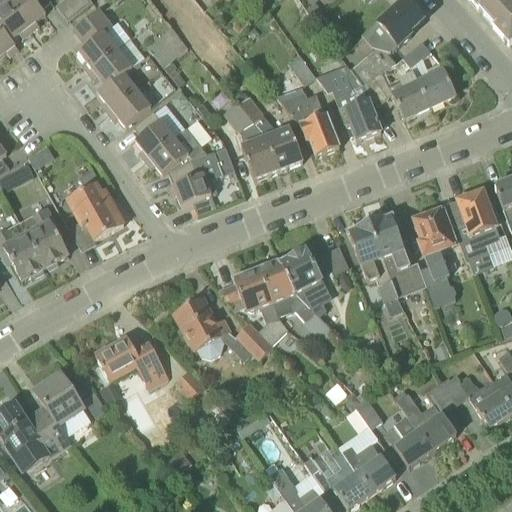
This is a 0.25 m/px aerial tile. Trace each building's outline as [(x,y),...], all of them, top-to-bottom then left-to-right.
[(4,0),(10,6),(9,7),(31,36),(39,30),(36,26),(45,18),(42,13),(51,6),(46,0),(4,0)] [(68,0),(57,9),(70,26),(95,6),(89,0),(68,0)] [(480,13),(493,0),(467,0),(479,13),(480,13)] [(511,0),(493,0),(480,13),(494,29),(511,14),(511,0)] [(363,90),(385,75),(397,68),(389,59),(398,52),(412,40),(411,38),(425,25),(406,4),(362,42),(373,55),(350,74),(354,79),(363,90)] [(312,21),(320,14),(313,6),(306,13),(312,21)] [(0,13),(0,30),(11,45),(21,37),(24,42),(31,36),(9,7),(0,13)] [(88,76),(118,53),(130,43),(118,28),(114,31),(100,14),(75,33),(88,50),(79,56),(87,66),(83,69),(88,76)] [(511,14),(494,29),(493,30),(509,48),(511,45),(511,14)] [(18,54),(11,45),(0,30),(0,60),(7,56),(10,60),(18,54)] [(164,70),(188,52),(172,31),(148,49),(164,70)] [(247,37),(252,43),(259,38),(254,31),(247,37)] [(403,62),(412,73),(432,57),(423,46),(403,62)] [(118,53),(88,76),(95,85),(99,82),(106,90),(105,91),(106,92),(126,76),(126,78),(133,72),(118,53)] [(314,75),(302,59),(301,59),(290,67),(306,90),(318,81),(314,75)] [(418,85),(431,113),(456,102),(441,68),(428,74),(430,79),(418,85)] [(363,90),(376,108),(378,111),(394,100),(404,124),(431,113),(418,85),(414,76),(391,87),(385,75),(363,90)] [(106,92),(105,91),(98,96),(107,107),(102,110),(108,118),(138,94),(125,78),(126,78),(126,76),(106,92)] [(372,110),(376,108),(363,90),(354,79),(347,85),(354,96),(336,103),(348,132),(352,131),(358,147),(382,137),(372,110)] [(138,94),(108,118),(115,126),(119,123),(127,132),(152,112),(138,94)] [(171,103),(179,112),(188,105),(181,96),(171,103)] [(246,97),(240,96),(236,100),(242,107),(249,101),(246,97)] [(309,105),(307,98),(283,107),(301,130),(308,147),(311,145),(317,161),(341,153),(328,120),(325,121),(318,102),(309,105)] [(250,102),(240,109),(266,141),(279,175),(304,166),(291,133),(276,139),(265,121),(250,102)] [(266,141),(240,109),(240,110),(238,107),(225,118),(240,136),(245,150),(242,151),(255,185),(279,175),(266,141)] [(175,142),(154,115),(134,131),(141,141),(136,144),(143,154),(139,157),(145,165),(175,142)] [(187,133),(183,136),(175,142),(145,165),(151,173),(156,170),(163,180),(169,175),(173,190),(198,180),(192,164),(207,160),(187,133)] [(0,142),(0,181),(10,173),(2,163),(7,159),(0,150),(0,149),(3,146),(0,142)] [(53,161),(48,151),(31,161),(29,162),(35,174),(37,172),(54,163),(53,161)] [(236,176),(227,151),(215,156),(224,180),(236,176)] [(198,180),(173,190),(169,191),(173,202),(178,200),(182,211),(212,200),(204,178),(198,180),(192,164),(198,180)] [(27,170),(8,180),(15,192),(34,182),(27,170)] [(88,232),(96,246),(125,229),(106,195),(103,197),(99,190),(102,188),(94,174),(81,181),(88,195),(69,205),(84,234),(88,232)] [(511,184),(495,191),(511,236),(511,184)] [(494,272),(490,259),(487,251),(501,245),(484,197),(482,198),(477,196),(473,198),(470,202),(459,206),(468,230),(455,234),(467,268),(468,267),(473,280),(494,272)] [(20,227),(45,273),(49,271),(50,274),(59,269),(57,266),(69,260),(58,241),(62,240),(47,212),(20,227)] [(430,275),(422,278),(421,278),(425,288),(434,314),(456,306),(454,302),(456,299),(454,292),(450,290),(447,281),(449,280),(441,257),(456,251),(443,212),(414,222),(423,247),(420,248),(425,261),(426,260),(430,272),(429,273),(430,275)] [(392,221),(386,223),(370,229),(396,298),(425,288),(421,278),(422,278),(418,268),(410,270),(392,221)] [(12,266),(23,285),(35,279),(36,282),(45,277),(43,274),(45,273),(20,227),(0,237),(0,250),(9,268),(12,266)] [(386,312),(399,307),(395,299),(396,298),(370,229),(348,237),(362,276),(363,276),(369,292),(377,289),(386,312)] [(325,258),(335,279),(350,272),(339,251),(325,258)] [(294,297),(315,318),(315,317),(330,332),(339,323),(327,311),(326,312),(311,296),(310,297),(308,293),(323,286),(306,254),(302,256),(299,254),(294,256),(293,260),(289,262),(291,267),(284,271),(282,267),(281,268),(294,297)] [(281,268),(280,267),(271,271),(268,269),(263,271),(262,274),(260,275),(279,321),(296,316),(307,326),(315,318),(294,297),(281,268)] [(260,338),(270,348),(279,339),(287,335),(279,321),(260,275),(258,276),(255,275),(250,277),(249,279),(235,285),(237,289),(220,296),(236,316),(247,312),(249,315),(253,317),(263,313),(269,328),(260,338)] [(204,303),(176,317),(186,338),(185,340),(190,349),(193,350),(196,357),(199,355),(202,361),(212,364),(221,359),(225,349),(221,343),(231,338),(225,325),(217,329),(204,303)] [(274,353),(270,348),(260,338),(251,329),(237,342),(260,366),(274,353)] [(128,343),(118,349),(116,348),(107,352),(106,355),(96,361),(103,372),(98,375),(106,389),(137,373),(149,395),(169,384),(151,349),(136,357),(128,343)] [(511,373),(511,355),(510,357),(509,356),(500,362),(509,376),(511,373)] [(197,411),(204,404),(210,398),(189,376),(176,389),(197,411)] [(36,417),(35,418),(60,458),(72,450),(73,450),(60,430),(84,414),(62,380),(36,397),(51,419),(42,426),(36,417)] [(457,381),(446,388),(445,388),(459,410),(470,403),(490,435),(511,420),(511,413),(496,389),(493,384),(478,394),(469,381),(461,386),(457,381)] [(496,389),(511,413),(511,384),(509,381),(496,389)] [(408,421),(433,457),(457,440),(442,419),(459,410),(445,388),(446,388),(443,384),(426,397),(434,409),(423,418),(409,398),(397,406),(408,421)] [(118,403),(110,388),(98,394),(106,409),(118,403)] [(83,403),(95,421),(105,415),(93,397),(83,403)] [(371,433),(383,426),(368,404),(356,412),(371,433)] [(51,464),(73,450),(72,450),(60,458),(35,418),(26,424),(16,409),(0,419),(0,439),(15,462),(25,477),(49,461),(51,464)] [(409,473),(433,457),(408,421),(394,431),(399,438),(389,445),(409,473)] [(351,450),(342,456),(372,499),(396,482),(372,448),(357,458),(351,450)] [(353,511),(372,499),(342,456),(335,461),(342,471),(326,483),(345,511),(353,511)] [(269,481),(282,500),(291,511),(326,511),(313,493),(298,504),(294,497),(295,496),(280,474),(269,481)] [(34,511),(25,500),(10,511),(34,511)]
